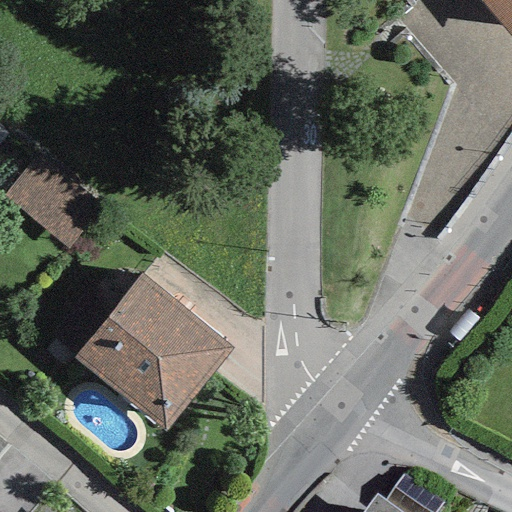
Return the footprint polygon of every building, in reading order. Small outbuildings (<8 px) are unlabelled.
[(511,0),(461,0),(510,57),(511,55),(511,0)] [(38,152),(4,196),(67,248),(102,204),(38,152)] [(142,274),(73,358),(163,432),(233,349),(142,274)] [(402,474),(384,499),(403,511),(437,511),(444,504),(402,474)] [(403,511),(384,499),(378,493),(363,511),(403,511)]
